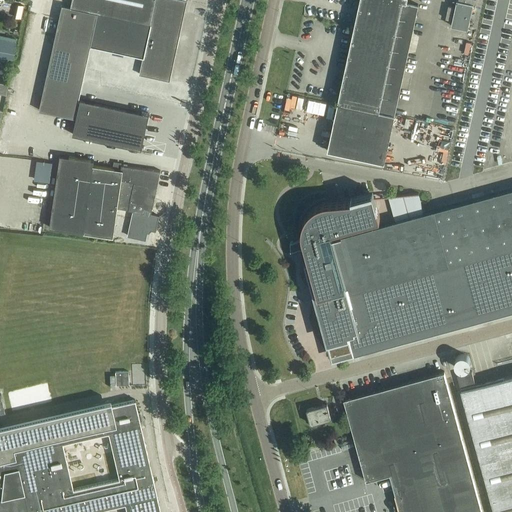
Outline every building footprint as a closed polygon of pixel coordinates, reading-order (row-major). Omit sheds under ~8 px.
[(38,111),(75,118),(91,46),(143,57),(139,75),(170,81),(187,1),(182,0),(71,0),(70,7),(62,5),(39,108),(38,111)] [(360,0),(328,150),(384,162),(418,5),(406,2),(406,0),(360,0)] [(451,26),(468,29),(473,4),(456,0),(451,26)] [(0,61),(12,63),(16,39),(6,37),(5,40),(0,39),(0,61)] [(82,97),(75,133),(143,149),(150,114),(82,97)] [(121,222),(116,221),(117,208),(133,211),(128,236),(146,240),(147,231),(149,230),(156,231),(159,216),(151,215),(148,214),(149,210),(152,211),(160,171),(121,166),(121,169),(93,166),(93,161),(59,156),(50,229),(113,237),(114,233),(119,234),(121,222)] [(485,319),(485,318),(511,310),(511,188),(347,234),(345,227),(380,218),(375,197),(373,192),(351,198),(351,200),(328,202),(326,202),(324,202),(321,203),(319,204),(317,205),(314,207),(313,207),(311,209),(309,211),(308,212),(308,213),(307,214),(306,215),(305,216),(305,217),(304,218),(304,220),(303,221),(302,223),(302,225),(302,227),(302,229),(301,231),(301,232),(302,234),(302,236),(302,238),(302,239),(290,242),(291,251),(299,249),(305,249),(308,261),(305,261),(332,360),(444,329),(444,330),(485,319)] [(471,368),(471,353),(451,353),(451,367),(471,368)] [(458,375),(461,387),(475,383),(472,371),(458,375)] [(115,372),(116,386),(129,385),(128,372),(115,372)] [(482,511),(444,372),(344,399),(366,481),(390,475),(400,511),(482,511)] [(511,511),(511,376),(462,390),(462,392),(494,511),(511,511)] [(135,400),(111,406),(110,401),(0,426),(0,511),(90,511),(124,504),(125,511),(160,511),(135,400)] [(319,422),(331,419),(327,404),(306,410),(311,427),(320,425),(319,422)]
